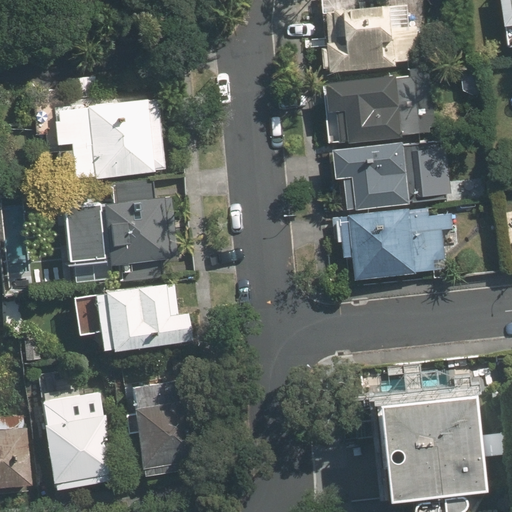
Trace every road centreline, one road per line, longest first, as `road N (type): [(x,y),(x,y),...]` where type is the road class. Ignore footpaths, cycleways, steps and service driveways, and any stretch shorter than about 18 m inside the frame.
road 1 (residential): [(271,341),(250,43)]
road 2 (residential): [(271,341),(511,312)]
road 3 (residential): [(277,511),(271,341)]
